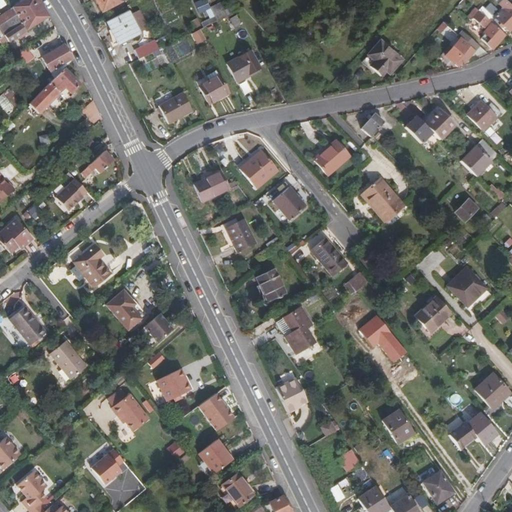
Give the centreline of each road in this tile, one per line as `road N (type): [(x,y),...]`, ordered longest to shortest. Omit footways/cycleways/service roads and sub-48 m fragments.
road 1 (primary): [(310,511),(147,174)]
road 2 (residential): [(260,119),(441,83),(511,57)]
road 3 (primary): [(147,174),(58,0)]
road 4 (residential): [(260,119),(348,227)]
road 5 (residential): [(147,174),(209,129),(260,119)]
